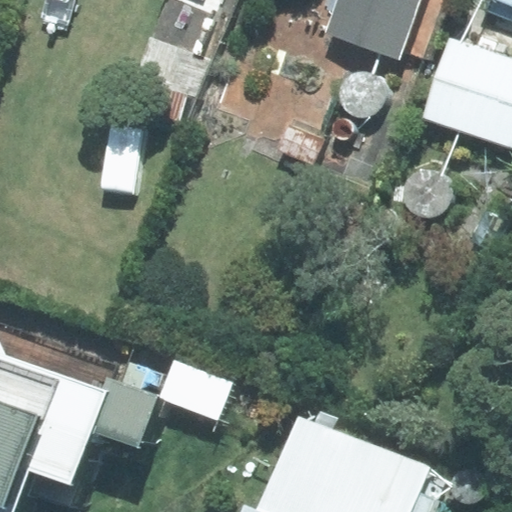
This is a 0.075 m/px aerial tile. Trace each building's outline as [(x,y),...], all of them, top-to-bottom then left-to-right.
[(339,0),(331,28),(404,52),(420,0),(339,0)] [(511,50),(457,30),(429,107),(511,135),(511,50)] [(166,81),(157,108),(193,120),(202,92),(166,81)] [(270,141),(316,161),(327,138),(280,117),(270,141)] [(115,120),(106,178),(135,183),(144,125),(115,120)] [(0,318),(0,466),(27,477),(50,414),(58,415),(45,448),(85,463),(105,412),(152,429),(167,389),(225,411),(240,373),(179,349),(168,379),(121,362),(116,375),(13,335),(16,324),(0,318)] [(435,459),(306,406),(263,509),(270,511),(429,511),(439,489),(456,479),(435,459)]
